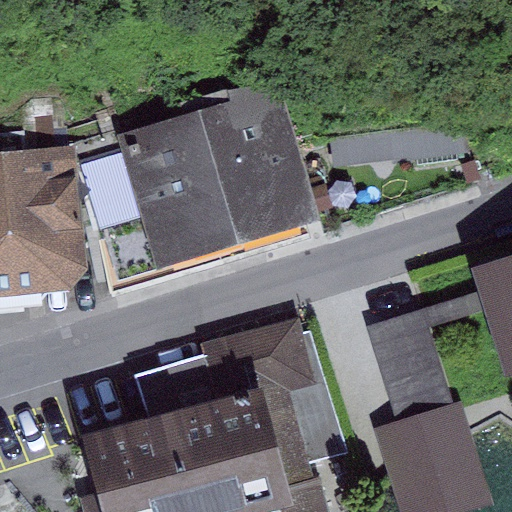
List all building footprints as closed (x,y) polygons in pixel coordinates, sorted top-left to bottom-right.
[(272,110),(133,149),(168,271),(307,231),(272,110)] [(87,148),(0,161),(0,305),(108,289),(87,148)] [(511,276),(486,285),(511,369),(511,276)] [(223,420),(94,454),(109,511),(291,511),(262,400),(306,388),(294,344),(209,366),(223,420)] [(454,418),(386,438),(407,511),(464,511),(481,507),(454,418)]
